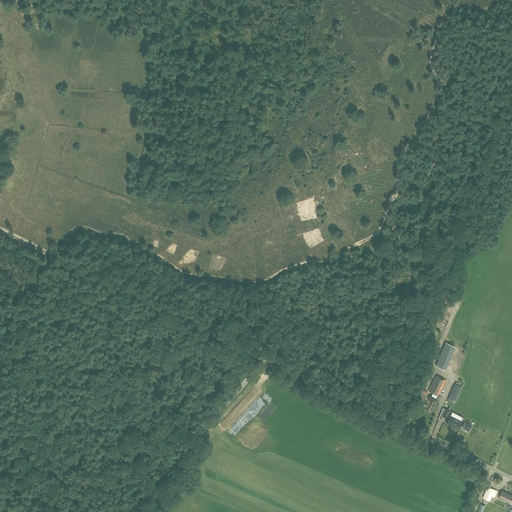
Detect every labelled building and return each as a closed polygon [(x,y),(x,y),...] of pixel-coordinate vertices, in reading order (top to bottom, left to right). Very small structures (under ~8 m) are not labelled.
[(453,295),(448,305),(453,307),(458,297),(453,295)] [(462,299),(458,309),(465,312),(469,302),(462,299)] [(456,311),(454,320),(462,322),(465,314),(456,311)] [(441,328),(446,330),(451,316),(447,315),(441,328)] [(463,337),(457,355),(461,357),(468,339),(463,337)] [(447,365),(437,361),(435,366),(445,370),(447,365)] [(436,375),(428,390),(437,395),(438,395),(446,380),(436,375)] [(455,400),(462,386),(459,385),(459,383),(456,382),(455,383),(448,397),(455,400)] [(424,406),(424,407),(432,411),(437,400),(435,399),(437,395),(433,393),(431,397),(429,396),(427,400),(424,406)] [(422,397),(418,403),(424,406),(427,400),(422,397)] [(461,420),(455,418),(451,415),(450,415),(446,423),(457,429),(461,420)] [(472,425),(465,422),(462,428),(469,431),(472,425)] [(495,497),(497,490),(494,489),(487,486),(483,498),(490,500),(492,495),(495,497)] [(511,503),(511,502),(511,494),(502,490),(499,498),(511,503)]
